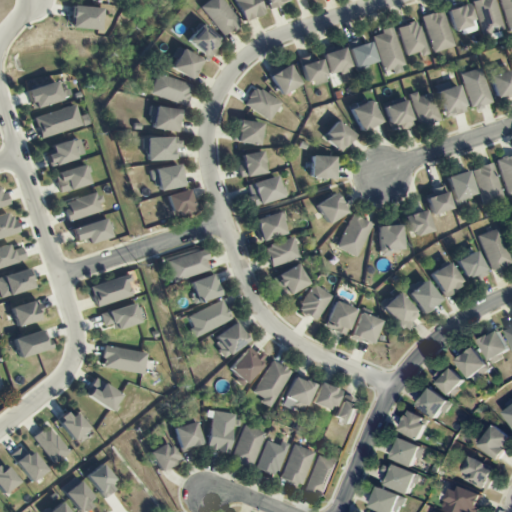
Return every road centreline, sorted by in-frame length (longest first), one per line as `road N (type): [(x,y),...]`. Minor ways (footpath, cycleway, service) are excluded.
road 1 (residential): [(394,387),(302,350),(255,306),(207,163),(214,103),(241,60),(293,31),(388,0)]
road 2 (residential): [(0,430),(58,385),(75,355),(72,320),(0,97),(4,38),(34,0)]
road 3 (residential): [(511,294),(453,325),(394,387),(339,511)]
road 4 (residential): [(58,278),(225,224)]
road 5 (residential): [(380,175),(511,126)]
